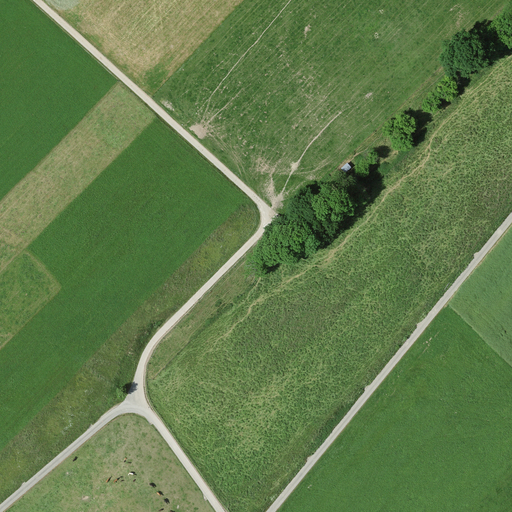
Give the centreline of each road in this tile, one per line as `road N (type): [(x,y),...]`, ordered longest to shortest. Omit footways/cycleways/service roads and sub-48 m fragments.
road 1 (track): [(36,0),(276,217),(145,352),(138,387),(147,411),(115,412),(0,509)]
road 2 (track): [(147,411),(220,511)]
